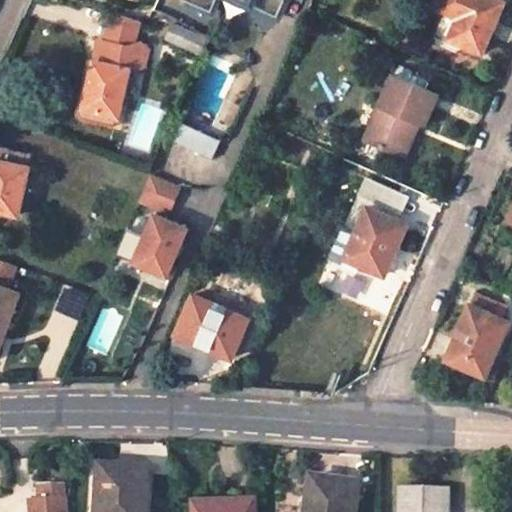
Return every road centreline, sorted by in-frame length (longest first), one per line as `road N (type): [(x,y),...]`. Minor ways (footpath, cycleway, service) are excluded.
road 1 (unknown): [(120,410),(301,0)]
road 2 (tertiary): [(370,426),(147,410),(0,412)]
road 3 (residential): [(511,99),(370,426)]
road 4 (tertiary): [(511,435),(370,426)]
